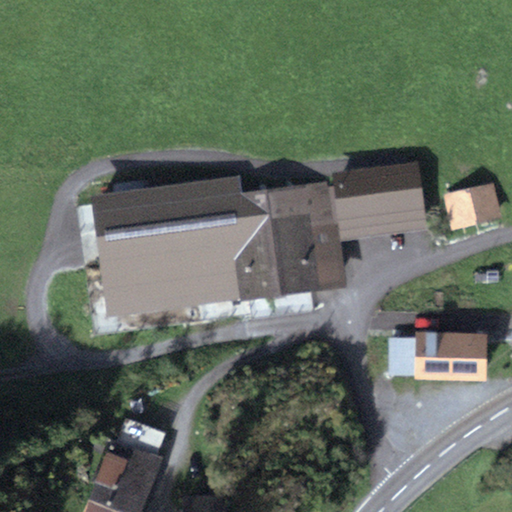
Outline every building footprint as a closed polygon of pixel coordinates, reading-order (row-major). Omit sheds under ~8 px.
[(422,222),(415,170),(338,180),(345,232),(422,222)] [(328,217),(324,188),(235,200),(233,184),(98,204),(113,312),(337,281),(334,261),(313,264),(313,266),(308,267),(302,220),(328,217)] [(456,223),(498,215),(491,189),(451,198),(456,223)] [(393,339),(392,375),(476,377),(477,341),(393,339)] [(99,483),(94,496),(133,511),(155,459),(154,458),(163,434),(126,421),(116,447),(110,445),(95,481),(99,483)] [(133,511),(94,496),(86,511),(133,511)] [(188,499),(187,511),(223,511),(223,499),(188,499)]
